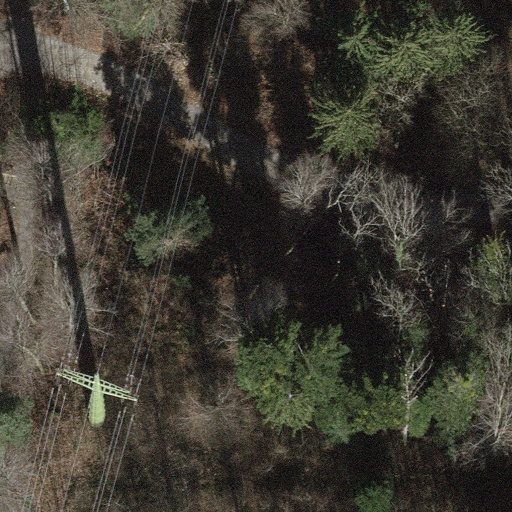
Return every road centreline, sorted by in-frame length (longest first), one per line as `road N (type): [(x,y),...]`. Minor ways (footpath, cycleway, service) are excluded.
road 1 (track): [(0,55),(76,62),(306,182),(386,208),(511,222)]
road 2 (track): [(281,0),(360,29),(511,59)]
